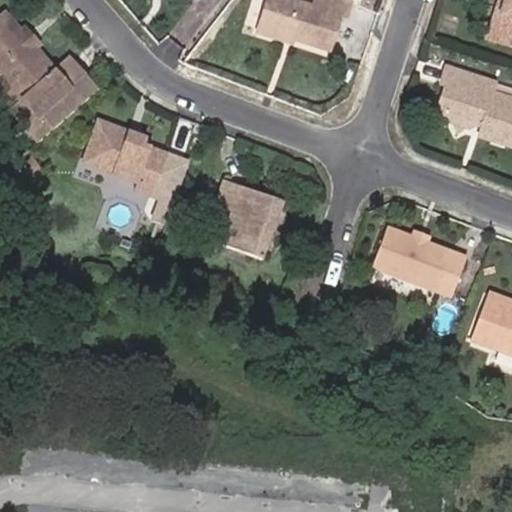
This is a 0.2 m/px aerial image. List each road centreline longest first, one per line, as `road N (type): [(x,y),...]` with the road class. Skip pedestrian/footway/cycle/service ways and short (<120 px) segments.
road 1 (residential): [(85,0),(150,74),(363,158)]
road 2 (residential): [(412,0),(363,158)]
road 3 (residential): [(363,158),(511,211)]
road 4 (residential): [(363,158),(318,280)]
